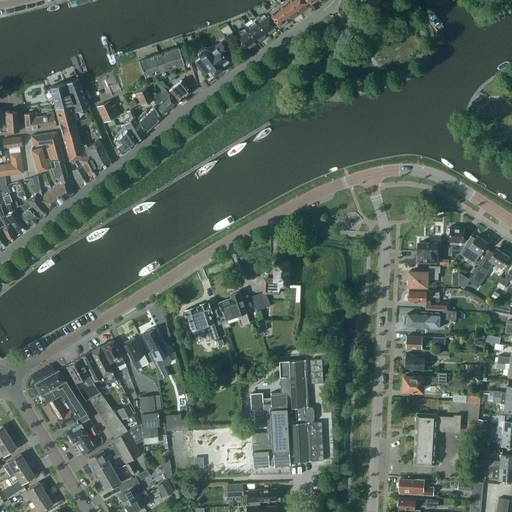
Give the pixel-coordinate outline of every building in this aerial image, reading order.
[(289,0),(286,0),(279,6),(290,20),(299,13),(289,0)] [(304,0),(289,0),(299,13),(309,6),(304,0)] [(290,20),(279,6),(270,13),(280,27),(290,20)] [(267,13),(257,20),(268,34),(269,34),(270,34),(276,30),(275,29),(278,27),(267,13)] [(265,36),(268,34),(257,20),(247,27),(258,42),(259,41),(261,41),(266,37),(265,36)] [(258,42),(247,27),(237,35),(247,49),(249,48),(250,49),(256,44),(255,44),(258,42)] [(209,51),(207,50),(205,49),(203,49),(201,50),(200,52),(200,54),(200,56),(201,58),(195,62),(200,69),(206,65),(213,74),(214,74),(216,73),(220,71),(221,69),(221,68),(220,67),(223,65),(224,65),(225,65),(224,64),(227,62),(224,57),(225,57),(223,55),(225,54),(228,52),(226,50),(225,50),(220,43),(209,51)] [(178,47),(158,54),(138,61),(144,77),(164,70),(183,63),(178,47)] [(72,103),(69,104),(72,115),(89,109),(77,77),(64,82),(72,103)] [(168,89),(179,102),(183,99),(182,97),(190,91),(181,79),(168,89)] [(49,87),(55,108),(69,104),(72,103),(64,82),(59,84),(49,87)] [(146,87),(135,92),(141,105),(152,100),(149,94),(146,87)] [(155,94),(167,110),(176,102),(165,90),(155,94)] [(154,107),(160,116),(160,117),(167,110),(155,94),(154,92),(149,94),(152,100),(155,105),(154,107)] [(104,121),(119,115),(114,104),(111,105),(108,100),(96,105),(104,121)] [(58,122),(62,134),(61,134),(69,160),(78,158),(85,156),(81,145),(72,115),(69,104),(55,108),(58,121),(58,122)] [(151,126),(160,116),(154,107),(153,106),(146,112),(144,110),(137,117),(144,132),(146,130),(148,130),(150,127),(151,126)] [(144,134),(131,108),(127,111),(131,118),(123,123),(123,124),(126,129),(136,141),(144,134)] [(16,111),(5,111),(7,131),(18,131),(16,111)] [(38,125),(36,125),(36,117),(33,117),(33,112),(23,114),(25,130),(38,128),(38,125)] [(36,117),(36,125),(38,125),(38,128),(56,125),(52,112),(47,113),(47,115),(36,117)] [(136,141),(126,129),(123,124),(120,127),(125,131),(113,141),(122,152),(136,141)] [(49,148),(49,146),(51,145),(51,143),(58,142),(56,132),(39,134),(41,144),(44,144),(46,148),(49,148)] [(33,145),(41,144),(39,134),(31,135),(33,145)] [(85,144),(81,145),(85,156),(89,153),(98,171),(110,162),(106,154),(100,142),(103,141),(99,134),(96,135),(98,140),(86,146),(85,144)] [(21,136),(2,139),(5,161),(10,160),(10,159),(9,153),(19,152),(19,146),(22,146),(21,136)] [(49,146),(49,148),(46,148),(49,161),(63,158),(58,142),(51,143),(51,145),(49,146)] [(32,155),(43,152),(42,147),(31,150),(32,155)] [(32,155),(34,161),(45,158),(43,152),(32,155)] [(89,178),(98,171),(89,153),(85,156),(78,158),(82,165),(89,178)] [(45,159),(45,158),(34,161),(35,167),(46,164),(45,159)] [(66,169),(63,158),(49,161),(51,167),(53,172),(66,169)] [(5,161),(5,163),(2,163),(4,176),(12,175),(11,169),(10,164),(10,160),(5,161)] [(37,173),(48,169),(46,164),(35,167),(37,173)] [(74,176),(79,186),(89,178),(82,165),(72,170),(74,176)] [(69,180),(66,169),(53,172),(54,178),(57,177),(58,178),(59,182),(69,180)] [(57,183),(50,189),(59,202),(72,192),(69,180),(59,182),(57,183)] [(26,200),(30,205),(40,217),(49,210),(39,198),(42,196),(41,195),(40,189),(39,183),(31,188),(35,193),(26,200)] [(42,196),(39,198),(49,210),(59,202),(50,189),(41,195),(42,196)] [(13,225),(10,228),(13,233),(15,237),(28,226),(14,208),(12,202),(9,193),(4,195),(7,203),(6,204),(9,212),(5,215),(13,225)] [(30,205),(24,210),(20,204),(17,206),(16,201),(12,202),(14,208),(28,226),(40,217),(30,205)] [(15,237),(13,233),(10,228),(3,215),(0,203),(0,217),(3,222),(4,224),(0,226),(0,228),(8,242),(15,237)] [(450,244),(465,245),(468,240),(463,240),(464,226),(451,225),(450,244)] [(465,245),(461,252),(462,251),(476,260),(479,255),(480,254),(480,253),(481,253),(488,242),(477,235),(474,239),(470,237),(468,240),(465,245)] [(437,243),(435,243),(434,241),(432,241),(430,243),(419,242),(418,255),(417,255),(417,260),(438,261),(438,265),(448,265),(448,260),(439,259),(439,256),(437,256),(437,243)] [(469,279),(469,280),(479,287),(479,286),(478,285),(480,281),(481,282),(486,275),(484,274),(493,261),(502,267),(509,256),(497,248),(494,253),(489,249),(483,259),(469,279)] [(264,292),(259,294),(264,308),(270,306),(266,292),(279,293),(281,286),(288,286),(289,262),(275,262),(275,280),(265,279),(264,292)] [(510,271),(504,278),(502,277),(499,281),(506,286),(511,276),(511,265),(509,270),(510,271)] [(440,271),(440,266),(430,266),(430,271),(410,271),(410,277),(408,279),(408,283),(409,284),(409,286),(428,286),(428,279),(439,279),(439,272),(440,271)] [(465,276),(460,285),(464,287),(469,280),(469,279),(465,276)] [(442,310),(449,310),(449,302),(440,302),(440,292),(427,292),(427,290),(410,289),(409,294),(408,296),(408,298),(409,299),(409,301),(428,302),(428,309),(442,310)] [(496,299),(500,294),(495,291),(491,296),(496,299)] [(226,318),(227,321),(227,322),(241,317),(243,324),(249,322),(246,312),(245,307),(251,305),(248,295),(241,297),(240,292),(231,295),(231,298),(220,302),(220,303),(219,304),(220,305),(219,305),(221,310),(221,309),(225,319),(226,318)] [(259,294),(252,296),(256,311),(264,308),(259,294)] [(207,331),(210,340),(216,337),(218,337),(214,323),(214,322),(211,312),(208,303),(206,304),(206,303),(200,305),(201,305),(186,310),(187,312),(186,312),(187,317),(188,316),(190,323),(191,328),(192,328),(195,335),(207,331)] [(490,310),(508,314),(510,308),(491,304),(490,310)] [(219,305),(212,308),(218,325),(227,322),(227,321),(226,318),(225,319),(221,309),(221,310),(219,305)] [(415,313),(409,313),(408,318),(407,319),(407,324),(408,324),(408,326),(447,327),(447,312),(415,310),(415,313)] [(260,332),(267,330),(265,322),(258,324),(260,332)] [(150,350),(148,352),(156,369),(158,379),(159,379),(157,368),(171,361),(163,345),(154,328),(153,328),(152,328),(144,332),(143,333),(142,334),(150,350)] [(444,344),(445,338),(422,337),(422,336),(407,335),(407,339),(406,339),(405,345),(407,347),(422,348),(423,343),(444,344)] [(486,341),(499,344),(500,337),(487,335),(486,341)] [(135,337),(134,338),(132,337),(129,339),(128,341),(123,343),(127,352),(127,353),(131,360),(136,369),(141,366),(148,363),(135,337)] [(113,340),(112,341),(110,340),(107,342),(106,343),(101,346),(112,368),(124,362),(113,340)] [(98,346),(88,351),(101,375),(103,380),(114,375),(98,346)] [(92,380),(101,375),(88,351),(79,356),(92,380)] [(431,361),(431,355),(406,353),(406,361),(404,362),(404,365),(405,366),(405,368),(425,369),(425,361),(431,361)] [(78,389),(85,399),(99,391),(94,385),(90,379),(78,357),(65,364),(78,389)] [(323,359),(311,359),(312,383),(324,383),(323,359)] [(263,392),(250,393),(251,410),(254,409),(255,427),(267,427),(267,432),(257,432),(252,432),(252,444),(258,443),(258,450),(253,451),(253,467),(270,466),(269,463),(274,463),(274,466),(290,465),(290,455),(294,454),(295,462),(311,461),(317,461),(324,460),(322,422),(318,422),(312,422),(314,420),(314,418),(314,409),(311,407),(308,407),(306,360),(280,361),(281,392),(271,393),(271,398),(263,398),(263,392)] [(511,376),(511,363),(498,362),(497,367),(505,368),(510,369),(509,376),(511,376)] [(480,374),(480,365),(463,364),(463,374),(480,374)] [(66,431),(81,423),(80,421),(88,416),(83,408),(75,396),(57,369),(34,382),(45,402),(46,401),(56,395),(61,403),(63,402),(65,404),(67,403),(76,419),(74,421),(74,426),(66,431)] [(436,383),(445,383),(446,373),(437,372),(436,383)] [(432,383),(433,375),(411,374),(410,376),(403,376),(402,389),(422,390),(423,383),(432,383)] [(495,391),(494,397),(511,398),(511,385),(508,385),(507,392),(495,391)] [(193,402),(191,392),(185,393),(188,403),(193,402)] [(61,403),(56,395),(46,401),(61,427),(69,422),(70,423),(74,421),(76,419),(67,403),(65,404),(63,402),(61,403)] [(143,437),(155,435),(157,435),(156,425),(158,425),(157,412),(155,412),(153,395),(139,397),(139,399),(140,405),(143,437)] [(511,410),(511,398),(494,397),(493,402),(506,404),(505,410),(511,410)] [(130,408),(120,413),(122,419),(133,413),(130,408)] [(460,431),(461,415),(455,415),(455,417),(438,416),(438,414),(416,412),(413,464),(435,465),(437,430),(460,431)] [(165,415),(165,430),(187,429),(187,421),(178,422),(177,415),(165,415)] [(118,418),(106,426),(114,437),(111,438),(114,443),(120,454),(124,462),(140,453),(135,443),(142,439),(141,423),(127,430),(118,418)] [(478,419),(478,430),(486,430),(486,420),(478,419)] [(491,427),(490,432),(511,434),(511,421),(504,421),(504,428),(491,427)] [(87,434),(81,423),(66,431),(72,441),(74,440),(75,441),(87,434)] [(0,441),(8,436),(7,434),(7,432),(6,430),(4,430),(1,425),(0,426),(0,441)] [(511,445),(511,434),(490,432),(490,437),(503,438),(502,445),(511,445)] [(87,434),(75,441),(82,454),(99,444),(95,439),(92,441),(87,434)] [(9,438),(8,436),(0,441),(0,455),(15,446),(12,442),(12,440),(11,438),(9,438)] [(89,463),(93,469),(108,461),(120,454),(114,443),(108,447),(108,446),(102,450),(102,449),(87,458),(90,462),(89,463)] [(9,475),(14,473),(27,464),(25,462),(25,460),(24,458),(22,458),(19,453),(2,464),(9,475)] [(487,465),(487,466),(511,467),(511,455),(502,455),(501,467),(495,466),(496,460),(488,460),(488,461),(481,460),(480,465),(487,465)] [(193,457),(193,467),(203,467),(202,457),(193,457)] [(108,461),(93,469),(97,476),(98,475),(100,479),(117,469),(115,465),(112,467),(108,461)] [(125,464),(130,474),(136,471),(130,462),(125,464)] [(27,464),(14,473),(9,475),(9,476),(7,477),(11,484),(1,491),(5,498),(23,486),(21,483),(33,475),(31,471),(31,469),(29,467),(28,466),(27,464)] [(499,479),(511,480),(511,467),(487,466),(487,472),(493,472),(492,478),(499,479)] [(119,472),(117,469),(100,479),(106,489),(120,481),(116,474),(119,472)] [(137,474),(140,480),(149,475),(146,469),(137,474)] [(118,494),(123,504),(141,494),(136,485),(139,483),(136,477),(119,486),(122,491),(118,494)] [(173,491),(167,479),(156,486),(162,497),(173,491)] [(399,493),(423,494),(433,495),(433,487),(423,486),(424,480),(400,479),(400,482),(398,483),(397,487),(399,490),(399,493)] [(457,490),(471,491),(471,483),(458,482),(455,481),(455,489),(458,489),(457,490)] [(29,495),(32,501),(45,492),(43,490),(43,488),(42,486),(40,486),(38,482),(20,493),(21,494),(20,495),(22,498),(23,497),(24,498),(29,495)] [(243,496),(243,484),(227,485),(228,496),(243,496)] [(270,500),(270,499),(277,499),(276,497),(277,497),(277,490),(276,490),(276,489),(248,490),(249,506),(260,506),(260,501),(270,500)] [(146,491),(141,494),(123,504),(127,511),(131,511),(147,503),(144,498),(149,495),(146,491)] [(37,511),(51,503),(49,499),(49,497),(48,495),(46,494),(45,492),(32,501),(35,506),(31,508),(31,510),(27,511),(37,511)] [(438,500),(430,499),(399,497),(399,501),(397,502),(397,506),(398,507),(398,508),(415,509),(416,504),(427,505),(426,507),(437,508),(438,500)] [(6,506),(12,503),(9,498),(3,502),(6,506)]
